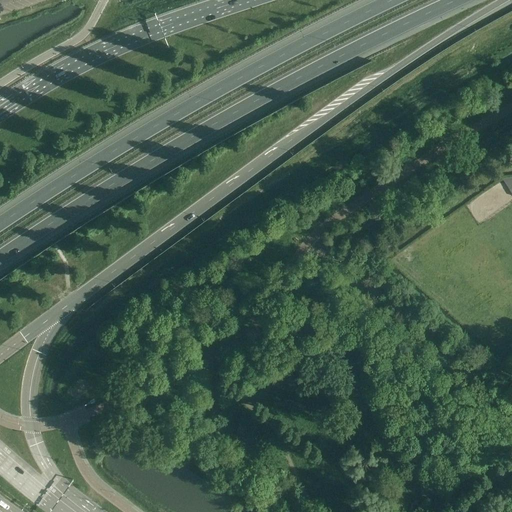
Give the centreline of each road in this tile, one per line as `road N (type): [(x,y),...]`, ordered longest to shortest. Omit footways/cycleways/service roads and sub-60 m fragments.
road 1 (trunk): [(59,310),(508,0)]
road 2 (trunk): [(0,258),(353,49),(467,0)]
road 3 (trunk): [(397,0),(186,106),(0,224)]
road 4 (trunk): [(257,0),(119,48),(0,114)]
road 5 (trunk): [(73,508),(47,471),(29,411),(32,368),(59,310)]
